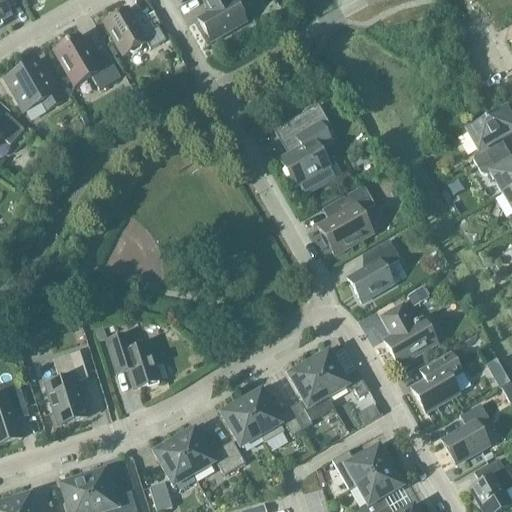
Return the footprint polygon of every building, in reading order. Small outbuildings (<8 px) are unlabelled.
[(0,0),(0,21),(8,17),(5,12),(16,6),(12,0),(0,0)] [(209,14),(198,21),(211,44),(246,24),(243,20),(244,15),(240,7),(235,6),(233,2),(236,0),(211,0),(204,4),(209,14)] [(128,10),(103,24),(123,58),(128,55),(133,56),(140,52),(142,47),(157,37),(146,17),(135,23),(128,10)] [(154,14),(147,19),(154,31),(161,26),(154,14)] [(80,38),(54,53),(74,88),(91,78),(99,92),(120,80),(105,54),(93,61),(80,38)] [(116,48),(110,52),(114,59),(120,55),(116,48)] [(27,68),(4,81),(24,115),(43,103),(48,112),(62,104),(42,69),(32,75),(27,68)] [(318,107),(276,132),(284,146),(286,145),(291,154),(279,162),(295,189),(299,187),(304,196),(335,178),(334,176),(321,154),(327,151),(326,148),(331,145),(326,136),(333,133),(318,107)] [(473,162),(477,169),(502,154),(496,144),(511,134),(511,123),(511,122),(511,121),(511,119),(505,107),(494,114),(495,116),(465,133),(478,154),(475,156),(473,162)] [(0,140),(1,139),(10,147),(24,131),(6,115),(0,122),(0,140)] [(244,144),(270,132),(264,120),(238,132),(244,144)] [(490,175),(502,196),(511,189),(511,162),(508,164),(502,154),(477,169),(481,175),(487,177),(490,175)] [(364,188),(336,204),(342,214),(318,228),(334,258),(373,236),(361,215),(375,207),(364,188)] [(511,189),(502,196),(511,213),(511,217),(511,218),(509,224),(511,229),(511,189)] [(369,268),(347,281),(361,305),(393,286),(384,271),(400,262),(389,243),(363,258),(369,268)] [(422,289),(408,298),(414,308),(428,299),(422,289)] [(403,306),(380,319),(391,338),(383,343),(399,369),(437,346),(422,320),(413,325),(403,306)] [(117,326),(109,329),(111,335),(119,332),(117,326)] [(103,329),(95,332),(98,344),(107,342),(103,329)] [(31,339),(19,343),(23,355),(35,351),(31,339)] [(106,344),(114,369),(125,366),(134,391),(168,380),(163,365),(156,367),(149,346),(132,352),(129,342),(119,346),(117,340),(106,344)] [(309,366),(328,399),(347,388),(328,355),(327,356),(325,352),(312,360),(314,363),(309,366)] [(45,388),(58,428),(87,419),(76,384),(88,380),(80,353),(53,361),(60,383),(45,388)] [(429,368),(435,379),(412,392),(425,415),(459,395),(451,382),(462,375),(451,355),(429,368)] [(496,363),(488,368),(492,375),(501,370),(496,363)] [(328,399),(309,366),(303,369),(302,366),(288,374),(290,377),(289,378),(308,411),(328,399)] [(369,394),(356,372),(346,378),(359,400),(369,394)] [(0,446),(22,440),(13,414),(25,410),(28,418),(17,382),(0,387),(0,446)] [(241,405),(260,438),(264,445),(284,434),(261,394),(260,395),(258,391),(245,399),(246,402),(241,405)] [(289,410),(302,433),(312,427),(299,404),(289,410)] [(260,438),(241,405),(236,408),(234,405),(221,413),(223,416),(221,417),(240,450),(260,438)] [(480,407),(460,419),(466,430),(442,444),(455,467),(489,447),(477,427),(488,420),(480,407)] [(373,408),(359,416),(364,426),(379,417),(373,408)] [(302,433),(289,410),(279,417),(291,439),(302,433)] [(179,441),(174,444),(193,477),(213,466),(194,433),(193,433),(191,430),(177,438),(179,441)] [(222,449),(235,471),(245,465),(232,443),(222,449)] [(193,477),(174,444),(169,447),(167,444),(154,452),(155,455),(154,456),(173,488),(193,477)] [(235,471),(222,449),(211,455),(224,477),(235,471)] [(349,492),(356,488),(390,469),(387,464),(390,462),(382,449),(379,451),(378,449),(354,464),(348,453),(332,463),(349,492)] [(503,511),(511,507),(505,495),(511,491),(511,475),(508,470),(504,472),(498,461),(474,475),(480,485),(469,491),(481,511),(503,511)] [(390,469),(356,488),(367,507),(358,511),(381,511),(377,503),(401,489),(400,488),(404,486),(396,473),(393,474),(390,469)] [(104,475),(103,475),(102,472),(87,476),(88,480),(82,481),(92,511),(135,511),(131,495),(113,501),(104,475)] [(92,511),(82,481),(77,483),(76,480),(61,485),(62,488),(61,488),(68,511),(92,511)] [(164,485),(149,490),(155,511),(164,511),(172,510),(164,485)] [(9,505),(10,511),(34,511),(30,498),(29,498),(28,495),(13,500),(14,503),(9,505)] [(0,511),(10,511),(9,505),(3,507),(2,503),(0,503),(0,511)]
